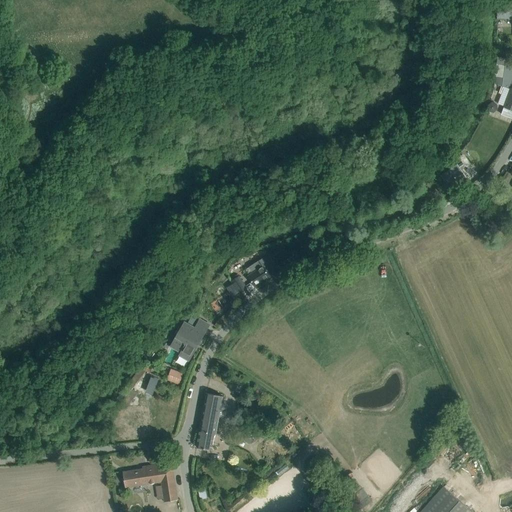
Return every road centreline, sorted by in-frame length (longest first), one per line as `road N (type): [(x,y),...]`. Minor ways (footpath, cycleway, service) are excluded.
road 1 (unclassified): [(185,441),(213,341),(256,292),(283,271),(447,204),(479,183),(511,143)]
road 2 (unclassified): [(0,457),(185,441)]
